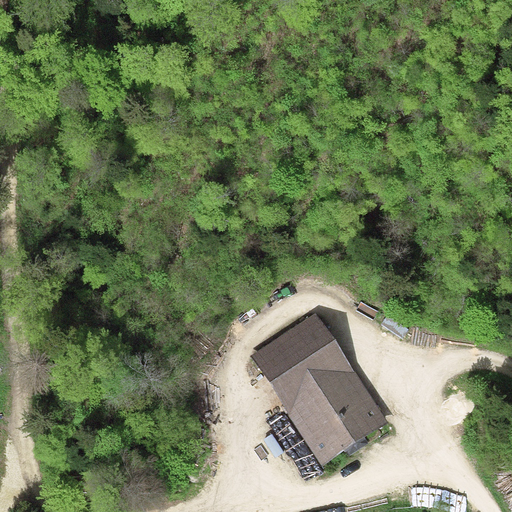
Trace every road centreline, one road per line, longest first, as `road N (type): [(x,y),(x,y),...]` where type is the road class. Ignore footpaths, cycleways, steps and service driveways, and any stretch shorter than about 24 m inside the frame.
road 1 (track): [(54,511),(25,452),(0,107)]
road 2 (track): [(456,474),(204,511)]
road 3 (track): [(511,370),(481,360),(448,364),(434,372),(422,399),(445,457),(488,511)]
